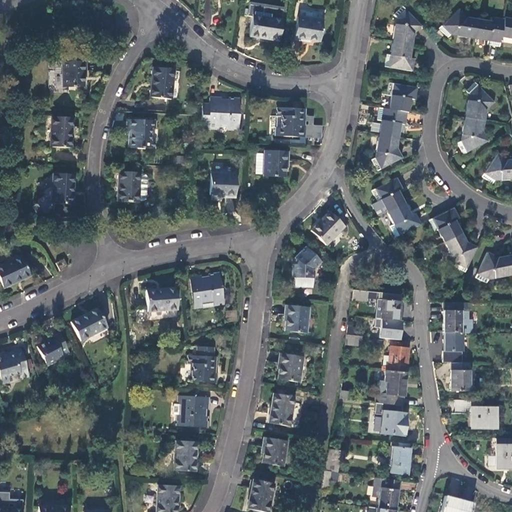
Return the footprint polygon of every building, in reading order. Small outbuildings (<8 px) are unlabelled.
[(281,28),(284,9),(249,3),(248,15),(252,16),(249,36),(279,40),(281,28)] [(396,17),(392,41),(412,44),(413,34),(422,26),(403,6),(394,15),(396,17)] [(300,10),(299,16),(322,20),(323,13),(300,10)] [(449,35),(474,39),(477,19),(466,17),(458,10),(439,28),(447,37),(449,35)] [(299,16),(298,16),(295,39),(311,42),(311,40),(320,41),(323,20),(322,20),(299,16)] [(487,45),(499,47),(501,37),(504,19),(492,17),(491,21),(477,19),(474,39),(487,41),(487,45)] [(511,18),(504,17),(504,19),(501,37),(511,38),(511,18)] [(410,58),(412,44),(392,41),(390,55),(386,55),(385,67),(411,71),(414,59),(410,58)] [(62,62),(62,87),(84,87),(84,78),(85,77),(85,61),(62,62)] [(173,69),(152,67),(149,97),(170,99),(173,69)] [(390,95),(388,109),(406,112),(408,112),(410,99),(414,99),(416,87),(389,82),(387,95),(390,95)] [(468,94),(464,117),(484,120),(485,111),(494,102),(475,82),(465,91),(468,94)] [(238,128),(239,99),(228,98),(228,101),(220,101),(221,98),(210,97),(209,103),(203,103),(201,123),(208,124),(208,127),(219,127),(220,122),(230,123),(230,128),(238,128)] [(304,109),(277,107),(277,116),(281,116),(280,127),(276,128),(276,135),(276,136),(305,137),(305,124),(303,124),(304,109)] [(371,125),(370,132),(378,134),(398,137),(400,123),(404,124),(406,112),(388,109),(379,107),(377,119),(380,120),(380,124),(375,123),(371,125)] [(271,134),(276,135),(276,128),(280,127),(281,116),(277,116),(272,116),(271,134)] [(72,118),(51,117),(50,147),(71,148),(72,118)] [(482,130),(484,120),(464,117),(460,141),(457,142),(463,154),(487,141),(482,130)] [(156,121),(127,120),(126,132),(128,132),(128,148),(154,149),(155,141),(150,141),(151,129),(155,129),(156,121)] [(229,130),(230,128),(230,123),(220,122),(219,127),(220,129),(221,131),(227,131),(229,130)] [(396,147),(398,137),(378,134),(374,157),(371,159),(377,170),(401,158),(396,147)] [(288,152),(265,150),(265,154),(264,175),(264,177),(285,178),(286,168),(287,168),(288,152)] [(255,174),(264,175),(265,154),(256,154),(255,174)] [(493,180),(511,179),(511,159),(506,159),(496,154),(481,176),(491,183),(493,180)] [(139,173),(119,172),(117,202),(138,203),(138,201),(139,174),(139,173)] [(236,173),(211,172),(209,193),(219,194),(219,195),(235,196),(236,173)] [(74,175),(53,174),(53,185),(52,203),(73,204),(74,175)] [(144,174),(139,174),(138,201),(143,201),(147,198),(147,178),(144,174)] [(377,201),(371,204),(378,216),(387,212),(404,203),(398,191),(402,189),(396,178),(371,191),(377,201)] [(45,195),(37,200),(37,203),(45,214),(52,208),(52,203),(53,185),(43,192),(45,195)] [(390,226),(395,237),(420,224),(414,213),(410,215),(404,203),(387,212),(393,224),(390,226)] [(437,230),(443,242),(461,233),(455,221),(459,219),(453,207),(431,218),(428,220),(434,232),(437,230)] [(344,227),(328,211),(309,230),(325,246),(344,227)] [(453,267),(464,273),(476,247),(466,242),(461,233),(443,242),(454,264),(453,267)] [(320,262),(304,248),(295,258),(296,259),(294,265),(292,265),(292,278),(294,278),(294,287),(311,288),(312,279),(313,279),(314,269),(320,262)] [(487,280),(511,275),(507,255),(497,257),(486,252),(474,277),(485,283),(487,280)] [(21,256),(0,265),(0,281),(2,287),(30,275),(21,256)] [(67,266),(63,258),(56,262),(59,270),(67,266)] [(190,278),(194,308),(205,306),(204,301),(215,300),(216,305),(224,304),(220,274),(208,275),(208,278),(201,279),(201,277),(190,278)] [(176,289),(146,291),(147,308),(136,309),(136,320),(137,322),(138,324),(140,325),(142,325),(144,325),(146,324),(147,322),(148,320),(178,317),(176,289)] [(398,320),(400,295),(352,290),(350,301),(365,302),(366,296),(377,297),(377,300),(380,300),(379,318),(398,320)] [(472,320),(468,320),(468,303),(450,302),(442,302),(442,333),(460,333),(462,333),(472,333),(472,320)] [(308,309),(286,306),(284,323),(286,323),(285,332),(306,334),(308,309)] [(104,311),(75,320),(82,340),(110,331),(104,311)] [(63,333),(38,341),(45,361),(69,353),(63,333)] [(442,333),(442,363),(449,362),(461,363),(461,352),(462,352),(462,333),(460,333),(442,333)] [(359,337),(345,336),(344,346),(358,348),(359,337)] [(191,382),(216,384),(217,374),(215,373),(215,356),(212,356),(212,347),(198,346),(198,356),(188,355),(187,364),(192,364),(191,382)] [(381,366),(380,370),(383,370),(405,372),(407,349),(389,347),(387,367),(381,366)] [(0,354),(0,380),(1,384),(9,382),(7,377),(19,374),(20,378),(28,376),(21,350),(6,355),(5,353),(0,354)] [(303,358),(280,354),(277,369),(279,369),(277,379),(298,382),(303,358)] [(469,392),(469,363),(461,363),(449,362),(449,392),(469,392)] [(401,406),(405,372),(383,370),(382,382),(384,382),(383,394),(376,394),(375,403),(400,405),(401,406)] [(295,398),(274,394),(269,424),(290,427),(295,398)] [(208,398),(178,396),(178,404),(178,405),(182,405),(182,415),(177,415),(177,426),(207,427),(207,417),(204,416),(205,409),(208,409),(208,398)] [(475,408),(475,400),(453,400),(453,413),(468,414),(468,426),(493,426),(493,408),(475,408)] [(398,416),(400,405),(375,403),(374,403),(373,414),(380,415),(379,434),(404,436),(406,417),(398,416)] [(178,404),(174,404),(174,415),(177,415),(182,415),(182,405),(178,405),(178,404)] [(281,467),(286,442),(264,438),(261,453),(262,453),(260,463),(281,467)] [(511,444),(509,444),(509,438),(495,438),(495,444),(494,444),(493,469),(511,469),(511,444)] [(195,472),(196,442),(175,441),(174,471),(195,472)] [(408,449),(408,445),(390,443),(389,447),(393,447),(391,471),(403,472),(406,449),(408,449)] [(339,453),(328,451),(323,472),(328,472),(336,473),(339,453)] [(324,491),(328,472),(323,472),(320,490),(324,491)] [(377,498),(376,508),(393,510),(397,481),(373,478),(371,497),(377,498)] [(267,511),(273,485),(253,480),(247,510),(258,511),(267,511)] [(177,511),(179,487),(157,485),(156,511),(177,511)] [(8,493),(0,492),(0,511),(21,511),(22,500),(8,499),(8,493)] [(470,511),(473,503),(443,496),(439,511),(470,511)]
